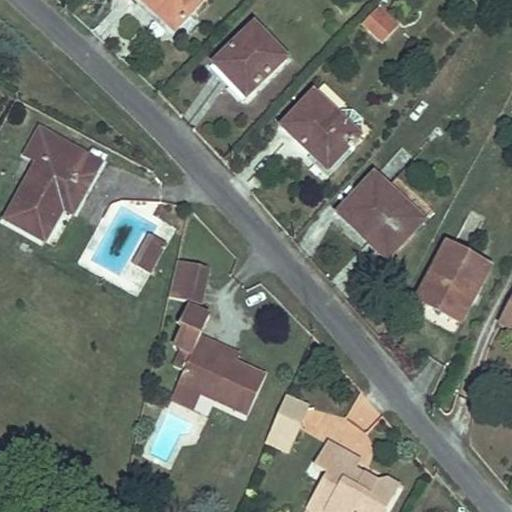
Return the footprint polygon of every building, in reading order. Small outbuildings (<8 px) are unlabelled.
[(196,0),(129,0),(128,2),(152,23),(155,20),(175,38),(204,7),(196,0)] [(381,46),(399,26),(377,7),(360,27),(381,46)] [(254,31),(215,73),(248,106),(288,64),(254,31)] [(317,97),(286,131),(333,176),(365,141),(317,97)] [(45,237),(65,202),(72,189),(83,195),(103,161),(44,126),(28,153),(44,162),(12,218),(45,237)] [(373,180),(338,219),(371,248),(376,243),(395,260),(425,228),(373,180)] [(72,189),(65,202),(76,208),(83,195),(72,189)] [(155,226),(181,232),(186,212),(160,206),(155,226)] [(148,242),(137,258),(152,266),(162,250),(148,242)] [(211,261),(182,252),(171,292),(200,300),(211,261)] [(448,253),(420,307),(461,330),(490,276),(448,253)] [(152,266),(137,258),(132,266),(147,275),(152,266)] [(511,310),(500,333),(511,338),(511,310)] [(203,390),(250,411),(267,370),(237,357),(235,360),(227,357),(229,354),(214,347),(216,340),(200,333),(192,351),(181,346),(174,363),(185,368),(180,381),(203,390)] [(240,350),(216,340),(214,347),(229,354),(227,357),(235,360),(237,357),(240,350)] [(203,390),(180,381),(172,397),(195,407),(203,390)] [(307,412),(284,402),(269,438),(292,448),(307,412)] [(343,457),(323,446),(310,470),(317,475),(301,501),(316,509),(316,511),(375,511),(391,484),(378,477),(361,486),(359,491),(354,488),(352,492),(343,488),(330,480),(343,457)] [(356,465),(343,457),(330,480),(343,488),(356,465)] [(316,511),(316,509),(301,501),(298,508),(305,511),(316,511)]
